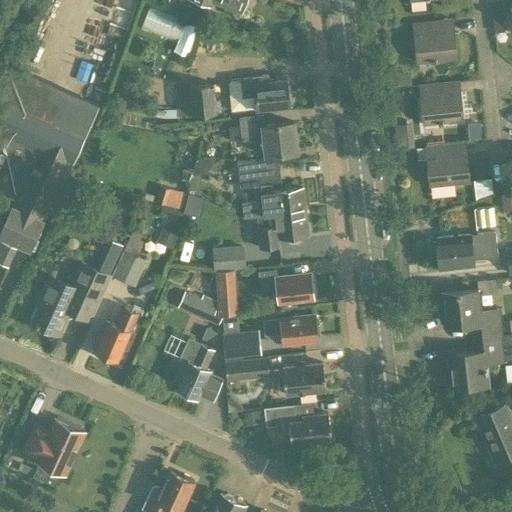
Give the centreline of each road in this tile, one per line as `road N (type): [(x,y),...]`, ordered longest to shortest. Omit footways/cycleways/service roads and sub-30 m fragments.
road 1 (secondary): [(399,497),(340,0)]
road 2 (residential): [(399,497),(350,504),(322,494),(0,347)]
